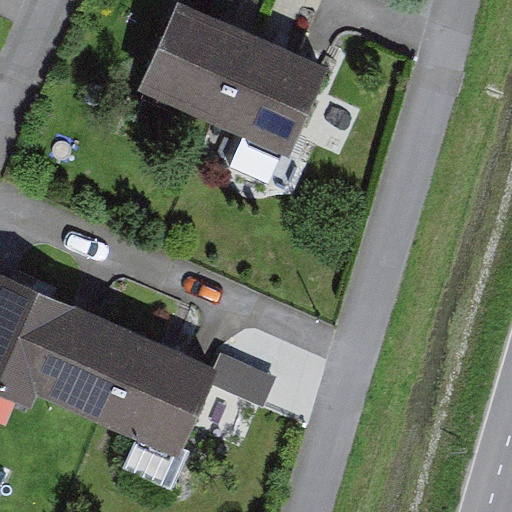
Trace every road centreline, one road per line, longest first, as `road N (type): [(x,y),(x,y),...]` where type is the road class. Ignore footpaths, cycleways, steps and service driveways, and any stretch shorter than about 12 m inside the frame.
road 1 (unclassified): [(311,511),(459,0)]
road 2 (unclassified): [(0,124),(52,0)]
